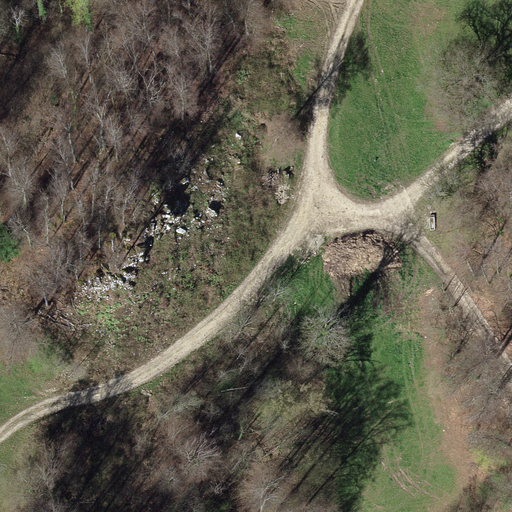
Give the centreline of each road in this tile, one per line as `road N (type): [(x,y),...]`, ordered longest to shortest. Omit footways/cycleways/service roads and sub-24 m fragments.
road 1 (track): [(511,106),(381,216),(331,206),(313,175),(329,72),(353,0)]
road 2 (track): [(0,438),(189,348),(266,264),(313,175)]
road 3 (track): [(511,419),(381,216)]
